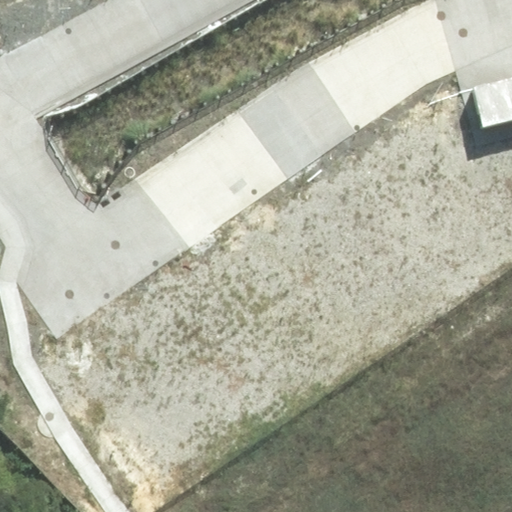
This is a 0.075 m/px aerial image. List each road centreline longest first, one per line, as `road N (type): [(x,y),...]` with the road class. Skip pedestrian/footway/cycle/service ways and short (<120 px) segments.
road 1 (residential): [(511,13),(450,35),(334,100),(72,277),(0,147)]
road 2 (residential): [(0,100),(182,0)]
